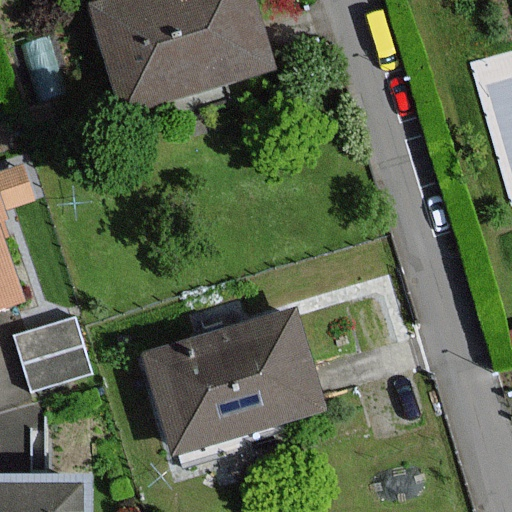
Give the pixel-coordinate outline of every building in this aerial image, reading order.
[(254,0),(107,0),(97,3),(129,109),(161,100),(180,94),(233,78),(252,72),(275,65),(254,0)] [(0,306),(23,299),(0,226),(0,216),(5,215),(3,208),(32,199),(22,167),(0,173),(0,306)] [(149,354),(176,447),(321,405),(294,312),(149,354)] [(75,320),(19,336),(34,388),(90,372),(75,320)] [(93,511),(94,477),(0,476),(0,511),(93,511)]
